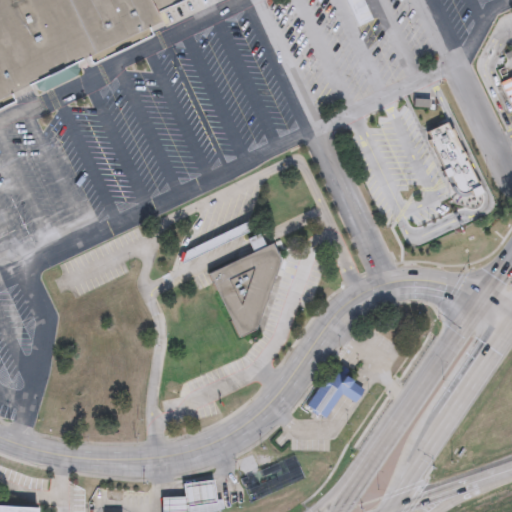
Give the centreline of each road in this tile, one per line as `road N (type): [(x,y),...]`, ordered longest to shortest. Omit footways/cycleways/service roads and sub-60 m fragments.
road 1 (tertiary): [(478,303),(429,286),(399,286),(364,301),(280,394),(216,441),(101,460),(0,436)]
road 2 (secondary): [(511,252),(335,511)]
road 3 (secondary): [(400,419),(311,511)]
road 4 (secondary): [(445,430),(511,329)]
